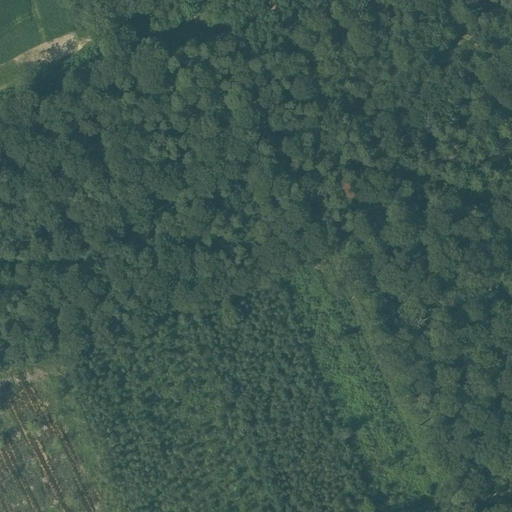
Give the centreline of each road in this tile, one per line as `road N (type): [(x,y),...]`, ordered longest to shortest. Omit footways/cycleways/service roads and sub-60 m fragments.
road 1 (track): [(0,366),(438,207),(511,200)]
road 2 (track): [(0,108),(172,26)]
